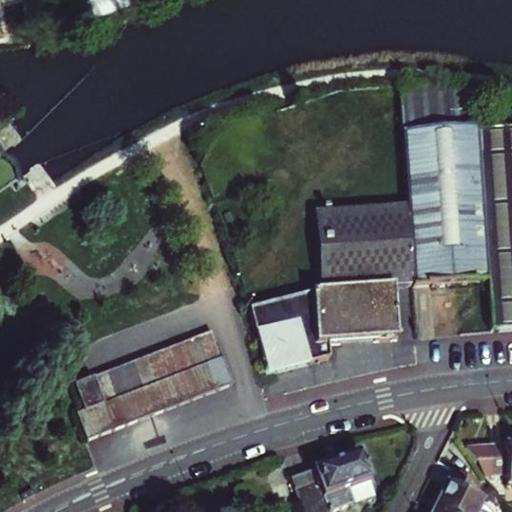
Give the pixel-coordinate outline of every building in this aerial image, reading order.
[(78,0),(82,17),(135,0),(78,0)] [(485,285),(475,136),(474,115),(472,93),(421,87),(398,90),(406,209),(411,289),(411,291),(485,285)] [(511,112),(474,115),(475,136),(511,133),(511,112)] [(511,133),(475,136),(485,285),(488,333),(511,331),(511,133)] [(310,296),(244,315),(251,348),(258,381),(327,362),(326,347),(394,342),(390,290),(411,289),(406,209),(314,215),(320,295),(310,296)] [(206,365),(220,360),(210,334),(197,340),(206,365)] [(206,365),(197,340),(184,345),(194,370),(206,365)] [(194,370),(184,345),(171,350),(181,376),(194,370)] [(171,350),(158,355),(168,381),(181,376),(171,350)] [(158,355),(144,361),(154,386),(168,381),(158,355)] [(231,388),(220,360),(206,365),(217,393),(231,388)] [(144,361),(131,366),(141,391),(154,386),(144,361)] [(217,393),(206,365),(194,370),(205,398),(217,393)] [(131,366),(119,370),(129,396),(141,391),(131,366)] [(119,370),(105,376),(115,401),(129,396),(119,370)] [(205,398),(194,370),(181,376),(191,403),(205,398)] [(105,376),(93,381),(102,406),(115,401),(105,376)] [(191,403),(181,376),(168,381),(179,408),(191,403)] [(102,406),(93,381),(74,388),(84,414),(89,411),(102,406)] [(168,381),(154,386),(165,414),(179,408),(168,381)] [(165,414),(154,386),(141,391),(151,419),(165,414)] [(151,419),(141,391),(129,396),(140,424),(151,419)] [(140,424),(129,396),(115,401),(126,429),(140,424)] [(126,429),(115,401),(102,406),(113,434),(126,429)] [(113,434),(102,406),(89,411),(100,439),(113,434)] [(75,417),(85,445),(100,439),(89,411),(84,414),(75,417)] [(511,489),(511,450),(494,452),(460,454),(479,481),(505,479),(506,490),(511,489)] [(341,511),(373,501),(358,458),(290,482),(299,511),(341,511)] [(435,511),(479,511),(480,510),(482,507),(472,502),(478,490),(452,478),(435,511)]
